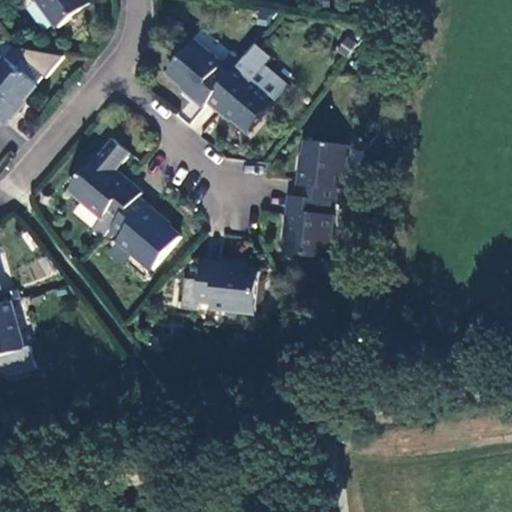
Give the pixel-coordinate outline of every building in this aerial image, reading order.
[(38,0),(60,29),(93,3),(90,0),(38,0)] [(194,98),(205,108),(210,102),(231,77),(221,69),(224,65),(197,41),(170,73),(195,96),(194,98)] [(275,57),(259,44),(231,77),(210,102),(223,112),(225,110),(252,132),(292,85),(268,66),(275,57)] [(0,117),(4,121),(10,126),(20,115),(16,113),(46,77),(48,79),(68,56),(17,50),(9,60),(7,59),(0,67),(0,117)] [(93,231),(103,239),(112,229),(140,197),(144,192),(122,172),(120,175),(117,171),(123,163),(126,164),(134,153),(117,138),(72,190),(105,218),(93,231)] [(301,168),(298,198),(332,202),(339,203),(340,188),(345,189),(350,146),(307,141),(305,169),(301,168)] [(163,218),(140,197),(112,229),(124,240),(122,243),(154,270),(181,237),(161,220),(163,218)] [(331,217),(332,202),(298,198),(291,197),(289,229),(290,229),(289,255),(330,260),(333,231),(334,218),(331,217)] [(347,232),(333,231),(330,260),(344,260),(347,232)] [(235,266),(205,262),(203,279),(188,278),(184,309),(199,312),(200,301),(214,304),(213,308),(256,314),(256,307),(260,281),(262,271),(234,269),(235,266)] [(266,282),(260,281),(256,307),(263,308),(266,282)] [(25,349),(12,301),(1,305),(0,305),(0,371),(12,376),(38,368),(31,348),(25,349)] [(296,326),(286,324),(285,335),(295,337),(296,326)]
